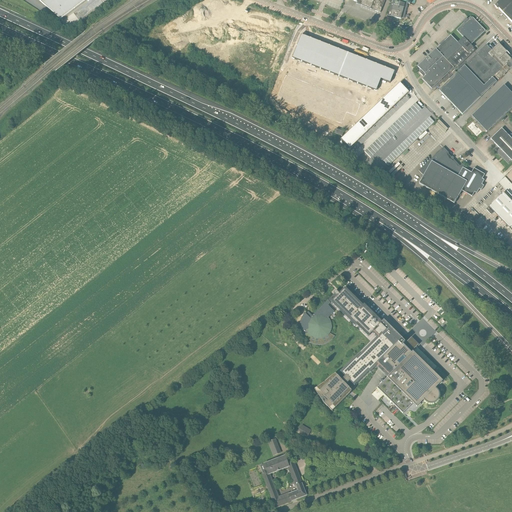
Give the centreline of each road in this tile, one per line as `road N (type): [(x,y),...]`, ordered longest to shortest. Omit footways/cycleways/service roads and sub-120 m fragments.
road 1 (trunk): [(420,229),(280,145),(0,12)]
road 2 (trunk): [(0,27),(233,136),(380,218)]
road 3 (unclassified): [(279,511),(408,464),(421,469),(494,443)]
road 4 (trunk): [(380,218),(511,349)]
road 5 (unclassified): [(498,181),(416,86),(400,47)]
road 6 (trunk): [(380,218),(511,315)]
road 7 (tertiary): [(259,0),(400,47)]
road 8 (tertiary): [(400,47),(427,14),(448,3),(478,11),(511,44)]
